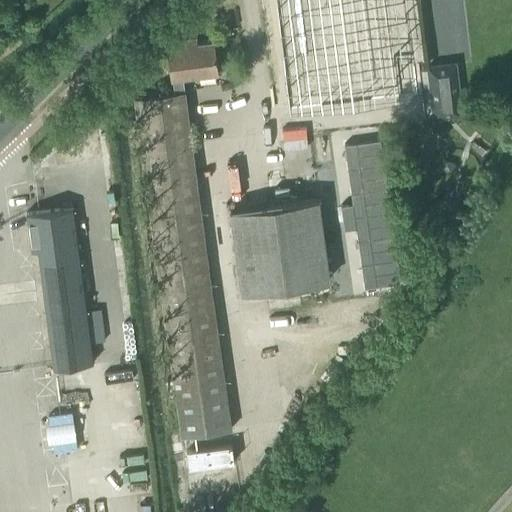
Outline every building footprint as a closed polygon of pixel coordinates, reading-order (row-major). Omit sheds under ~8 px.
[(412,54),(405,0),(275,0),(290,110),(401,96),(396,56),(412,54)] [(174,94),(184,93),(182,76),(216,72),(212,41),(185,45),(184,39),(167,41),(174,93),(174,94)] [(174,94),(174,93),(135,99),(180,436),(229,429),(184,93),(174,94)] [(357,222),(364,281),(400,277),(382,134),(346,138),(354,198),(342,199),(345,223),(357,222)] [(240,291),(328,280),(317,199),(230,210),(240,291)] [(84,295),(72,207),(25,214),(30,245),(44,243),(44,248),(37,249),(54,367),(93,361),(89,333),(98,332),(93,294),(84,295)] [(234,459),(232,442),(187,449),(190,466),(234,459)]
